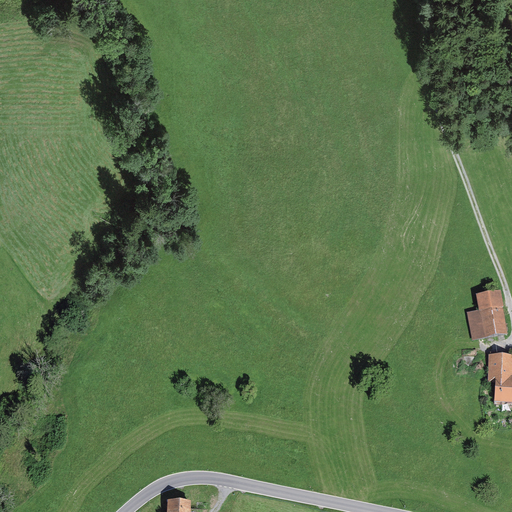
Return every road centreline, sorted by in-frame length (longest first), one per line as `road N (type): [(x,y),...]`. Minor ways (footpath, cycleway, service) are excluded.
road 1 (track): [(511,303),(439,108),(429,0)]
road 2 (tertiary): [(368,511),(186,479),(150,493),(130,511)]
